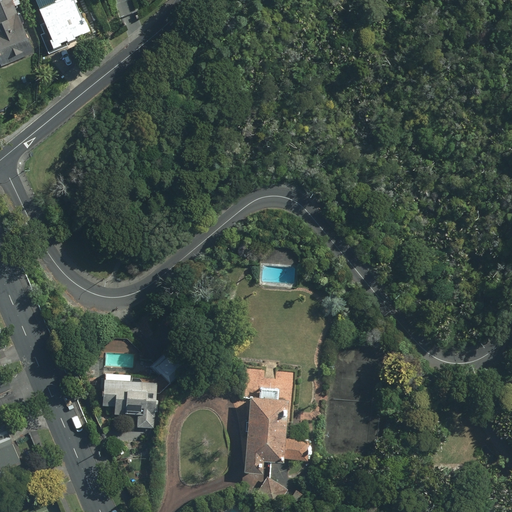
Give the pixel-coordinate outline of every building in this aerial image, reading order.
[(0,0),(0,63),(1,66),(34,51),(11,0),(0,0)] [(59,0),(39,9),(52,39),(49,40),(53,48),(61,45),(60,41),(66,39),(68,41),(75,38),(74,36),(89,29),(76,0),(59,0)] [(170,348),(152,364),(169,382),(187,366),(170,348)] [(137,426),(153,427),(155,381),(103,378),(102,404),(115,404),(115,413),(125,413),(125,409),(137,409),(137,426)] [(283,437),(286,397),(248,394),(243,469),(261,471),(262,458),(282,460),(282,456),(306,458),(307,439),(283,437)] [(267,476),(261,488),(280,500),(287,488),(267,476)]
